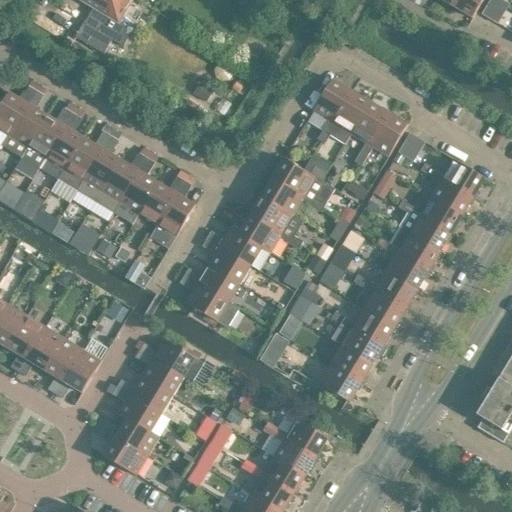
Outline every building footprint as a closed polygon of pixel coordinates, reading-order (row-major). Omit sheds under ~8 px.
[(83,0),(98,9),(89,24),(85,22),(76,37),(104,54),(113,39),(123,46),(128,38),(128,37),(128,35),(128,34),(128,32),(128,31),(128,29),(127,28),(126,26),(125,25),(124,24),(120,20),(131,0),(83,0)] [(484,0),(457,0),(454,6),(473,18),(484,0)] [(504,0),(490,0),(482,14),(498,24),(511,4),(504,0)] [(62,20),(34,3),(26,15),(55,32),(62,20)] [(253,48),(248,57),(257,62),(261,53),(253,48)] [(314,111),(330,120),(333,122),(353,91),(333,79),(314,111)] [(220,94),(201,82),(194,93),(213,105),(220,94)] [(22,99),(10,92),(0,108),(0,129),(10,136),(37,91),(30,86),(22,99)] [(37,108),(45,95),(37,91),(10,136),(4,146),(22,157),(47,115),(37,108)] [(353,91),(333,122),(330,120),(324,129),(331,134),(346,143),(352,134),(371,102),(353,91)] [(352,134),(367,143),(370,145),(390,113),(371,102),(352,134)] [(66,109),(59,122),(47,115),(22,157),(41,168),(74,113),(66,109)] [(74,131),(81,118),(74,113),(41,168),(59,179),(85,137),(74,131)] [(390,156),(409,125),(390,113),(370,145),(367,143),(361,152),(368,156),(374,147),(390,156)] [(318,139),(325,144),(331,134),(324,129),(318,139)] [(104,131),(96,144),(85,137),(59,179),(78,191),(84,180),(111,136),(104,131)] [(111,153),(119,140),(111,136),(84,180),(103,192),(122,160),(111,153)] [(355,162),(362,166),(368,156),(361,152),(355,162)] [(398,155),(394,160),(401,164),(401,165),(402,164),(406,157),(399,153),(398,155)] [(141,154),(133,167),(122,160),(103,192),(96,202),(115,213),(121,203),(148,158),(141,154)] [(148,176),(156,163),(148,158),(121,203),(140,214),(159,182),(148,176)] [(326,183),(285,158),(274,178),(305,197),(303,200),(313,206),(317,199),(326,183)] [(454,159),(445,175),(443,178),(474,198),(486,178),(454,159)] [(426,163),(422,171),(431,176),(436,169),(426,163)] [(316,165),(311,174),(323,181),(328,173),(316,165)] [(441,182),(432,197),(463,216),(474,198),(443,178),(445,175),(436,169),(431,176),(441,182)] [(388,171),(377,190),(387,196),(398,177),(388,171)] [(178,176),(170,189),(159,182),(140,214),(158,225),(185,180),(178,176)] [(294,215),(303,200),(305,197),(274,178),(263,196),(294,215)] [(351,178),(344,189),(363,201),(369,190),(351,178)] [(185,198),(193,185),(185,180),(158,225),(177,237),(196,205),(185,198)] [(463,216),(432,197),(422,191),(413,206),(423,212),(420,215),(452,235),(463,216)] [(304,221),(294,215),(263,196),(251,214),(283,234),(281,237),(290,243),(294,236),(304,221)] [(327,205),(317,199),(313,206),(322,212),(327,205)] [(371,200),(367,207),(376,213),(380,206),(371,200)] [(399,208),(409,213),(413,206),(404,200),(399,208)] [(347,206),(340,218),(341,219),(350,224),(357,212),(347,206)] [(400,228),(441,253),(452,235),(420,215),(423,212),(413,206),(409,213),(400,228)] [(40,213),(34,222),(42,227),(48,218),(40,213)] [(271,253),(281,237),(283,234),(251,214),(241,232),(240,233),(263,247),(263,248),(271,253)] [(359,218),(354,226),(365,233),(371,225),(359,218)] [(341,219),(330,237),(339,242),(350,224),(341,219)] [(70,228),(60,222),(53,233),(63,239),(70,228)] [(225,239),(212,231),(207,238),(252,266),(263,248),(263,247),(240,233),(241,232),(232,227),(225,239)] [(398,252),(430,272),(441,253),(400,228),(391,243),(400,249),(398,252)] [(352,231),(344,244),(343,245),(356,253),(357,253),(365,239),(352,231)] [(304,242),(294,236),(290,243),(300,249),(304,242)] [(391,243),(381,237),(377,245),(387,250),(391,243)] [(88,238),(80,250),(89,256),(96,244),(88,238)] [(203,246),(216,254),(209,265),(241,284),(252,266),(207,238),(203,246)] [(104,239),(97,250),(111,258),(118,247),(104,239)] [(325,243),(317,255),(327,261),(334,249),(325,243)] [(387,271),(418,290),(430,272),(398,252),(400,249),(391,243),(387,250),(396,256),(387,271)] [(332,264),(345,271),(356,253),(343,245),(332,264)] [(121,246),(116,255),(126,261),(131,252),(121,246)] [(316,254),(308,267),(319,274),(327,261),(317,255),(316,254)] [(27,257),(22,266),(29,270),(34,262),(27,257)] [(136,259),(125,277),(145,289),(152,278),(142,272),(146,265),(136,259)] [(321,281),(334,289),(345,271),(332,264),(321,281)] [(203,276),(190,268),(185,275),(230,303),(241,284),(209,265),(203,276)] [(296,292),(308,274),(296,267),(285,285),(296,292)] [(62,270),(56,280),(67,287),(73,276),(62,270)] [(375,290),(407,309),(418,290),(387,271),(378,286),(375,290)] [(187,303),(227,327),(238,308),(230,303),(185,275),(181,283),(194,291),(187,303)] [(358,275),(354,282),(364,288),(368,281),(358,275)] [(364,308),(396,327),(407,309),(375,290),(378,286),(368,281),(364,288),(373,293),(364,308)] [(322,296),(307,287),(301,295),(316,305),(322,296)] [(0,319),(9,305),(0,299),(0,319)] [(110,312),(122,319),(128,308),(116,301),(110,312)] [(0,342),(8,347),(28,316),(9,305),(0,319),(0,342)] [(291,313),(290,314),(291,314),(302,321),(304,322),(309,325),(315,316),(296,305),(291,313)] [(353,327),(385,346),(396,327),(364,308),(355,323),(353,327)] [(336,312),(332,319),(341,325),(346,317),(336,312)] [(291,314),(287,320),(299,327),(302,321),(291,314)] [(19,354),(11,367),(19,372),(46,327),(28,316),(8,347),(19,354)] [(333,340),(342,345),(374,364),(385,346),(353,327),(355,323),(346,317),(341,325),(333,340)] [(26,376),(34,363),(45,370),(65,338),(46,327),(19,372),(26,376)] [(277,332),(271,341),(284,349),(290,340),(277,332)] [(56,376),(48,389),(56,394),(83,349),(65,338),(45,370),(56,376)] [(158,350),(145,342),(140,350),(185,377),(192,381),(203,362),(165,339),(158,350)] [(331,364),(362,383),(374,364),(342,345),(331,364)] [(71,385),(83,393),(102,361),(83,349),(56,394),(63,398),(71,385)] [(135,357),(148,365),(142,376),(174,396),(185,377),(140,350),(135,357)] [(511,361),(510,360),(500,378),(511,385),(511,361)] [(319,383),(351,402),(362,383),(331,364),(319,383)] [(236,369),(230,377),(243,385),(248,376),(236,369)] [(135,387),(122,379),(118,387),(162,414),(174,396),(142,376),(135,387)] [(511,385),(500,378),(489,395),(511,409),(511,385)] [(113,394),(126,402),(119,414),(127,419),(128,418),(151,433),(152,432),(162,414),(118,387),(113,394)] [(478,427),(504,443),(511,429),(511,409),(489,395),(486,401),(482,399),(473,412),(484,418),(478,427)] [(227,417),(239,424),(245,414),(233,406),(227,417)] [(160,437),(152,432),(151,433),(128,418),(127,419),(121,429),(108,421),(104,429),(148,456),(160,437)] [(297,419),(288,435),(286,438),(317,457),(329,438),(297,419)] [(269,423),(264,430),(274,436),(278,429),(269,423)] [(222,424),(216,435),(227,441),(234,431),(222,424)] [(105,456),(136,475),(148,456),(104,429),(99,437),(112,444),(105,456)] [(274,457),(306,476),(317,457),(286,438),(288,435),(278,429),(274,436),(283,442),(274,457)] [(211,442),(205,453),(216,460),(222,449),(211,442)] [(263,475),(295,494),(306,476),(274,457),(265,471),(263,475)] [(246,460),(242,467),(252,473),(256,466),(246,460)] [(200,461),(193,472),(205,478),(211,468),(200,461)] [(252,494),(282,511),(284,511),(295,494),(263,475),(265,471),(256,466),(252,473),(261,479),(252,494)] [(172,470),(167,479),(167,484),(177,489),(184,477),(172,470)] [(240,511),(282,511),(252,494),(243,508),(240,511)] [(224,497),(220,504),(229,510),(234,503),(224,497)] [(240,511),(243,508),(234,503),(229,510),(232,511),(240,511)]
